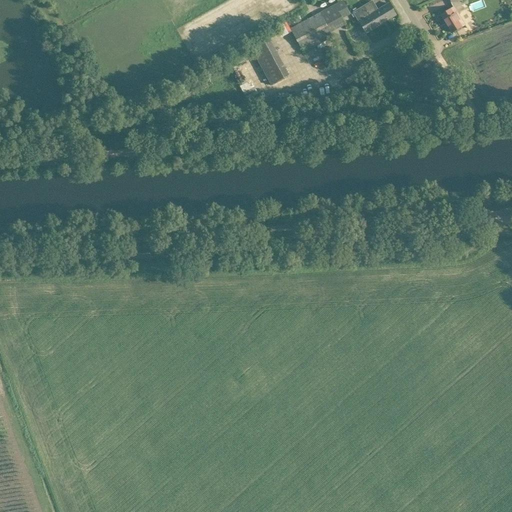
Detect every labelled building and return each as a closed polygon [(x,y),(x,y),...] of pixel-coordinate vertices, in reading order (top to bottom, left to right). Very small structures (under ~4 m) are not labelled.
[(362,13),(355,17),(365,33),(387,20),(395,15),(388,4),(378,10),(372,0),(363,6),(366,11),(362,13)] [(454,8),(442,15),(453,33),(462,27),(458,20),(461,19),(458,14),(464,10),(459,2),(464,0),(450,0),(452,5),(454,8)] [(341,19),(349,14),(342,1),(319,14),(290,29),(303,53),(332,37),(329,32),(344,24),(341,19)] [(269,40),(251,50),(270,84),(288,75),(269,40)] [(239,85),(244,98),(257,93),(251,80),(239,85)]
